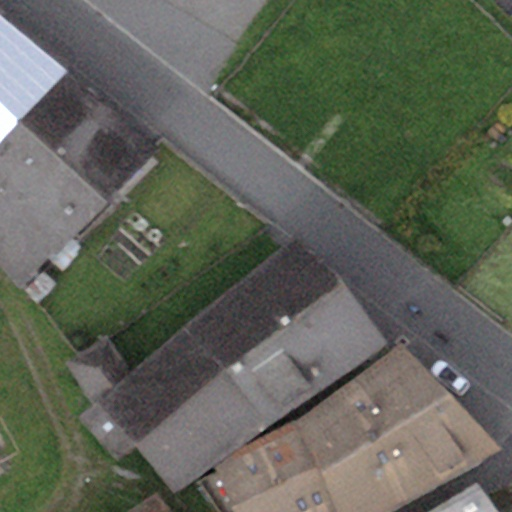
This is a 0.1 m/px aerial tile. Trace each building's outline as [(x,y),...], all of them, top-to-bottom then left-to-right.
[(0,155),(61,88),(0,33),(0,155)] [(141,159),(61,88),(0,155),(0,257),(19,279),(46,253),(60,266),(78,247),(65,234),(141,159)] [(293,260),(196,336),(267,422),(371,353),(293,260)] [(43,271),(39,270),(34,271),(30,274),(28,278),(28,283),(30,287),(33,291),(37,292),(42,292),(46,290),(49,286),(50,282),(50,277),(47,273),(43,271)] [(267,422),(196,336),(133,386),(106,347),(74,367),(102,407),(85,422),(118,454),(140,436),(179,480),(267,422)] [(380,511),(485,457),(396,362),(360,394),(358,392),(294,419),(297,427),(332,511),(380,511)] [(332,511),(297,427),(219,466),(237,511),(332,511)] [(481,511),(475,502),(458,511),(481,511)]
